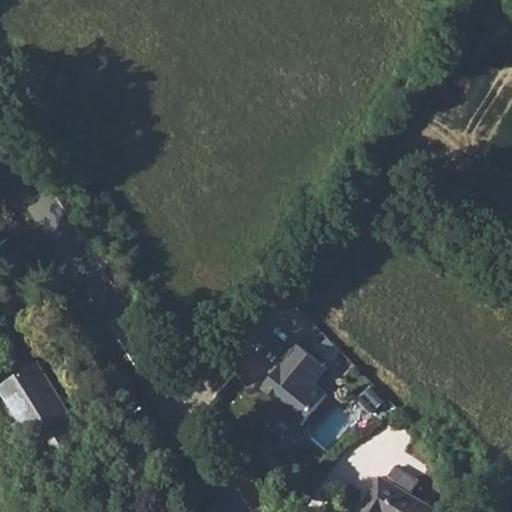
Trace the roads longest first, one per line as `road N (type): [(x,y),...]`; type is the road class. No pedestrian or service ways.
road 1 (secondary): [(0,148),(230,511)]
road 2 (unknown): [(33,511),(156,397)]
